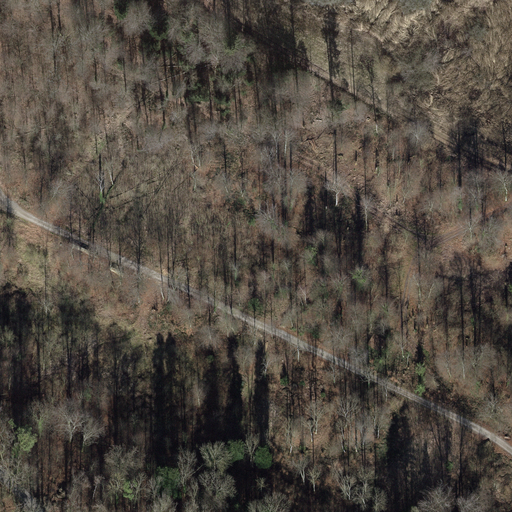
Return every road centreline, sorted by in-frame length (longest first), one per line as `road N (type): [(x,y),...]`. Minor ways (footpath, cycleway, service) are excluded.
road 1 (track): [(511,448),(0,205)]
road 2 (track): [(201,0),(511,176)]
road 3 (track): [(511,204),(432,242),(407,278)]
